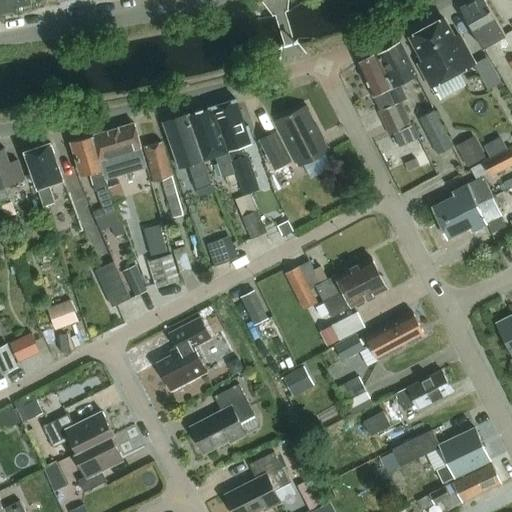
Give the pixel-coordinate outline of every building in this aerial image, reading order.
[(0,0),(0,11),(22,8),(21,4),(32,3),(31,0),(0,0)] [(504,35),(484,0),(471,0),(459,7),(482,47),(504,35)] [(445,17),(412,35),(425,59),(419,62),(432,85),(476,61),(463,38),(458,41),(445,17)] [(400,40),(377,53),(393,86),(387,88),(393,103),(400,100),(405,97),(400,83),(417,75),(400,40)] [(477,59),(490,86),(506,79),(494,51),(477,59)] [(413,125),(400,100),(393,103),(387,88),(393,86),(377,53),(359,62),(380,109),(378,110),(390,134),(394,132),(401,147),(419,138),(413,125)] [(213,106),(237,176),(243,194),(256,189),(250,172),(241,147),(254,142),(248,125),(245,126),(237,99),(213,106)] [(307,104),(276,119),(299,166),(329,151),(307,104)] [(223,176),(234,172),(211,106),(187,113),(204,159),(216,155),(223,176)] [(438,153),(452,145),(433,109),(419,117),(438,153)] [(206,165),(204,159),(187,113),(164,120),(173,146),(169,147),(176,167),(191,162),(197,179),(210,176),(206,165)] [(142,161),(145,160),(134,123),(93,135),(104,173),(108,172),(112,171),(115,180),(145,170),(142,161)] [(273,170),(291,161),(277,130),(258,138),(273,170)] [(109,178),(108,172),(104,173),(93,135),(71,141),(77,162),(80,161),(84,173),(90,172),(96,190),(97,190),(105,209),(95,213),(100,227),(121,219),(108,186),(106,179),(109,178)] [(486,156),(474,135),(456,145),(467,166),(486,156)] [(174,217),(185,214),(162,139),(145,144),(155,178),(162,177),(174,217)] [(50,185),(64,179),(50,141),(25,150),(45,205),(56,201),(50,185)] [(490,175),(511,163),(511,146),(511,145),(482,160),(490,175)] [(6,185),(26,178),(19,158),(11,161),(6,146),(0,147),(0,197),(1,200),(10,197),(6,185)] [(441,222),(492,195),(493,195),(483,175),(452,191),(454,195),(433,205),(441,222)] [(126,200),(120,184),(110,188),(116,204),(126,200)] [(509,204),(504,194),(497,198),(502,208),(509,204)] [(486,221),(501,214),(492,195),(441,222),(449,237),(469,227),(471,231),(487,223),(486,221)] [(14,214),(10,203),(3,206),(7,217),(14,214)] [(257,209),(241,216),(252,238),(268,231),(257,209)] [(294,230),(289,220),(278,225),(284,236),(294,230)] [(215,266),(239,258),(231,235),(207,243),(215,266)] [(173,249),(179,272),(191,268),(184,246),(173,249)] [(156,286),(178,280),(170,253),(148,259),(156,286)] [(305,309),(323,300),(379,272),(371,257),(327,279),(321,265),(314,269),(310,260),(273,278),(281,295),(285,293),(292,308),(302,303),(305,309)] [(113,261),(94,269),(111,307),(130,298),(113,261)] [(134,293),(146,288),(135,263),(124,268),(134,293)] [(379,272),(323,300),(331,316),(387,288),(379,272)] [(253,289),(240,296),(254,324),(267,317),(253,289)] [(54,327),(77,318),(70,299),(47,308),(54,327)] [(328,346),(340,339),(340,340),(366,326),(358,311),(332,324),(320,331),(328,346)] [(378,359),(424,335),(412,312),(366,336),(378,359)] [(511,314),(497,323),(511,352),(511,358),(511,359),(511,361),(511,314)] [(158,363),(172,389),(207,371),(195,346),(212,337),(201,317),(171,333),(180,351),(158,363)] [(32,333),(10,343),(19,362),(41,352),(32,333)] [(356,335),(334,346),(342,361),(364,349),(356,335)] [(0,365),(3,373),(16,367),(6,344),(0,347),(0,365)] [(244,368),(239,358),(233,361),(231,367),(234,373),(244,368)] [(309,386),(300,369),(285,378),(294,395),(309,386)] [(419,408),(452,391),(442,370),(396,393),(404,410),(417,404),(419,408)] [(351,415),(372,404),(357,376),(336,387),(351,415)] [(191,426),(205,453),(230,440),(231,442),(247,433),(241,422),(256,414),(240,383),(215,396),(222,410),(191,426)] [(43,410),(37,399),(24,405),(30,416),(43,410)] [(113,436),(115,435),(104,411),(75,425),(69,413),(44,426),(54,447),(71,439),(77,452),(78,453),(113,435),(113,436)] [(382,411),(363,421),(370,436),(390,426),(382,411)] [(443,481),(491,459),(476,427),(440,444),(434,430),(392,449),(402,469),(443,449),(449,461),(436,467),(443,481)] [(124,458),(113,436),(113,435),(78,453),(77,452),(75,453),(86,476),(79,480),(85,492),(108,481),(102,469),(124,458)] [(291,482),(275,451),(250,464),(257,478),(226,493),(232,505),(231,509),(232,511),(256,511),(264,508),(265,510),(282,502),(276,490),(291,482)] [(59,488),(75,482),(64,458),(49,465),(59,488)] [(501,482),(491,461),(427,490),(430,494),(435,504),(443,499),(448,509),(463,501),(501,482)] [(315,490),(310,479),(298,485),(304,496),(315,490)] [(430,494),(418,500),(423,509),(435,504),(430,494)] [(0,511),(26,511),(21,500),(4,508),(0,498),(0,511)] [(336,511),(331,501),(311,511),(336,511)] [(70,511),(89,511),(85,503),(70,510),(70,511)]
